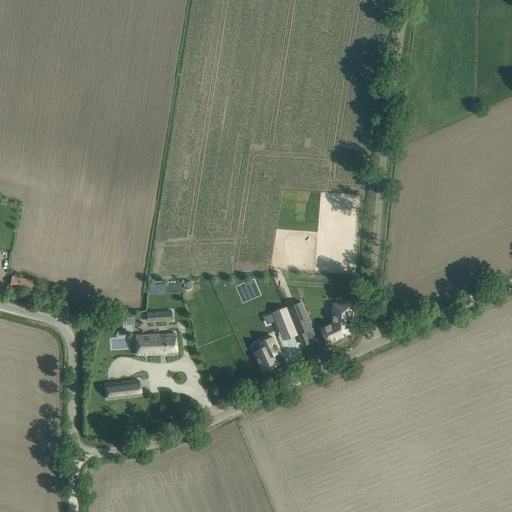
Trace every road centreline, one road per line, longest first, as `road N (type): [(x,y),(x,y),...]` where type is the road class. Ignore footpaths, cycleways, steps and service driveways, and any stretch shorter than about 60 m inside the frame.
road 1 (unclassified): [(374,343),(376,232),(407,0)]
road 2 (unclassified): [(79,450),(138,449),(174,437),(374,343)]
road 3 (unclassified): [(79,450),(71,432),(67,333),(0,304)]
road 4 (unclassified): [(374,343),(511,287)]
